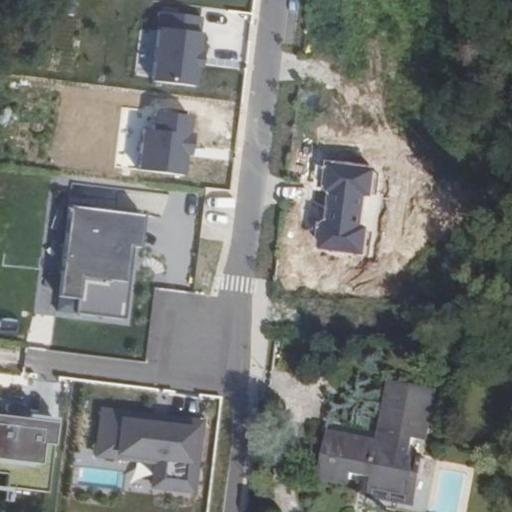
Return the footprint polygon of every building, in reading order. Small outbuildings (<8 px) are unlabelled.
[(151,82),(195,87),(203,18),(159,13),(151,82)] [(140,168),(185,174),(192,118),(159,113),(157,130),(145,129),(140,168)] [(60,297),(77,300),(76,312),(128,319),(142,215),(73,205),(60,297)] [(313,314),(312,336),(366,337),(366,315),(313,314)] [(390,385),(390,386),(378,446),(328,437),(321,476),(347,481),(349,471),(372,476),(369,491),(410,499),(417,462),(405,459),(408,437),(422,439),(431,393),(390,385)] [(196,497),(203,423),(99,412),(94,458),(129,461),(126,490),(196,497)] [(0,487),(51,492),(57,419),(0,413),(0,461),(9,462),(8,474),(0,473),(0,487)]
